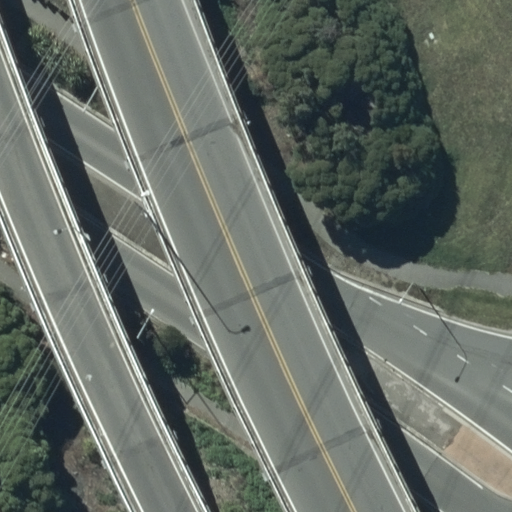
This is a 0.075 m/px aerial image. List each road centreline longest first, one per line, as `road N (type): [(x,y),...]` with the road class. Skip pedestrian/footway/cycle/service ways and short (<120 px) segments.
road 1 (tertiary): [(483,511),(0,188)]
road 2 (trunk): [(137,0),(356,511)]
road 3 (trunk): [(0,76),(416,351)]
road 4 (trunk): [(169,511),(0,108)]
